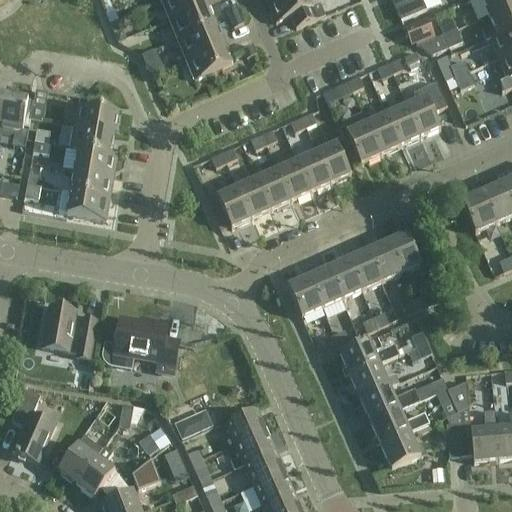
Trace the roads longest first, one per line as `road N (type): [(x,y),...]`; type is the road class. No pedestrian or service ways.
road 1 (residential): [(228,301),(249,322),(340,511)]
road 2 (residential): [(228,301),(266,258),(426,188)]
road 3 (residential): [(160,134),(145,127),(117,77),(52,63),(0,72)]
road 4 (residential): [(490,336),(426,188)]
road 5 (residential): [(140,276),(160,134)]
road 6 (residential): [(6,252),(140,276)]
road 7 (residential): [(160,134),(283,76)]
